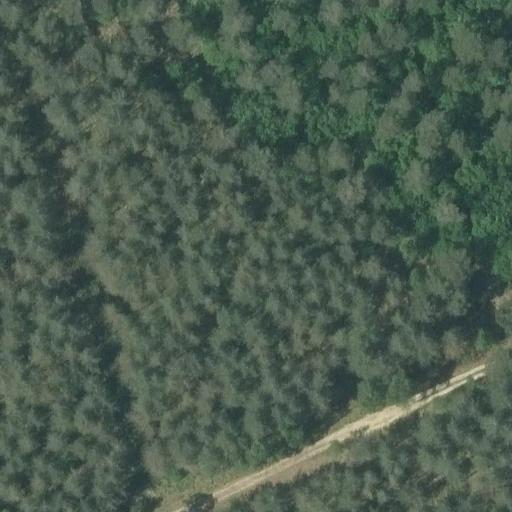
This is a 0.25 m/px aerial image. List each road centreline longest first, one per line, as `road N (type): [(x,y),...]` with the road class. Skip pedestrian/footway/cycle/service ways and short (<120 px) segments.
road 1 (track): [(157,511),(5,37)]
road 2 (track): [(511,375),(213,511)]
